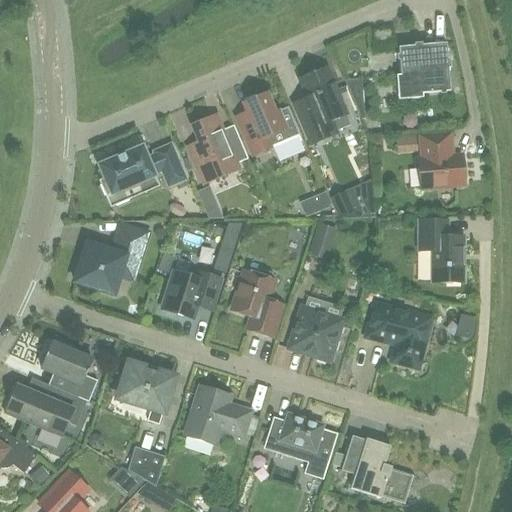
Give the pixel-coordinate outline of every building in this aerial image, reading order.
[(379,45),(399,44),(399,31),(378,32),(379,45)] [(450,92),(448,65),(446,45),(398,49),(400,77),(396,77),(398,101),(422,99),(422,95),(450,92)] [(293,104),(298,116),(311,146),(336,135),(331,122),(346,116),(326,70),(300,81),(307,98),(293,104)] [(362,120),(365,120),(361,80),(345,81),(362,120)] [(244,105),(247,113),(236,118),(253,156),(273,148),(275,154),(302,143),(288,108),(274,114),(266,95),(244,105)] [(216,116),(192,126),(200,146),(189,151),(188,147),(187,148),(203,186),(239,170),(236,164),(248,159),(234,126),(222,131),(216,116)] [(462,156),(448,158),(448,153),(452,152),(450,133),(420,136),(422,158),(418,158),(421,190),(465,186),(464,181),(466,178),(466,171),(463,169),(462,156)] [(99,166),(98,166),(98,168),(99,168),(104,180),(99,182),(110,209),(132,199),(128,189),(155,178),(154,175),(161,172),(168,188),(186,180),(171,145),(153,153),(154,156),(147,159),(143,149),(142,147),(141,148),(100,166),(99,166)] [(339,219),(341,218),(342,220),(375,219),(372,181),(330,199),(339,219)] [(326,193),(313,198),(319,213),(332,207),(326,193)] [(217,209),(205,214),(209,222),(223,222),(217,209)] [(432,284),(464,284),(464,263),(464,262),(462,262),(462,255),(464,255),(464,254),(464,238),(448,238),(448,222),(419,222),(418,252),(432,252),(432,284)] [(226,275),(242,224),(228,225),(213,270),(226,275)] [(337,230),(318,225),(308,256),(327,262),(337,230)] [(123,266),(136,270),(147,235),(120,227),(112,253),(87,245),(81,265),(77,263),(72,278),(77,279),(75,283),(113,295),(123,266)] [(211,311),(213,306),(221,280),(192,271),(188,273),(187,276),(174,272),(162,310),(193,320),(197,307),(211,311)] [(232,312),(252,318),(253,316),(257,317),(256,319),(257,320),(253,333),(272,339),(283,306),(268,302),(274,282),(273,281),(274,279),(273,275),(264,272),(259,274),(258,277),(244,272),(232,312)] [(409,368),(421,361),(432,319),(374,305),(365,339),(368,340),(369,338),(378,341),(378,342),(386,344),(387,341),(396,344),(391,363),(409,368)] [(343,321),(338,320),(301,308),(288,350),(305,356),(306,353),(313,355),(312,358),(330,363),(343,321)] [(78,399),(89,403),(97,382),(86,377),(92,361),(76,354),(73,349),(65,346),(60,348),(51,344),(47,353),(43,355),(41,362),(42,366),(41,369),(70,381),(66,393),(49,386),(52,388),(78,399)] [(173,379),(129,365),(119,399),(151,409),(147,422),(159,425),(173,379)] [(78,399),(52,388),(47,400),(16,387),(5,414),(61,438),(78,399)] [(234,412),(226,410),(230,397),(200,388),(184,436),(215,446),(220,431),(243,439),(251,413),(235,408),(234,412)] [(307,473),(323,478),(337,435),(322,430),(323,427),(288,415),(285,423),(274,419),(265,448),(310,463),(307,473)] [(24,474),(37,457),(0,429),(0,467),(4,469),(12,466),(24,474)] [(335,454),(330,469),(336,471),(354,476),(350,490),(381,500),(381,498),(407,507),(407,505),(402,504),(408,491),(411,478),(416,479),(416,478),(384,468),(391,448),(366,440),(366,442),(347,436),(347,437),(352,438),(346,457),(335,454)] [(134,448),(127,471),(155,488),(165,458),(134,448)] [(39,505),(45,511),(85,511),(76,503),(87,491),(69,473),(39,505)] [(136,477),(123,492),(128,497),(143,481),(136,477)] [(152,504),(160,491),(148,484),(140,497),(152,504)]
